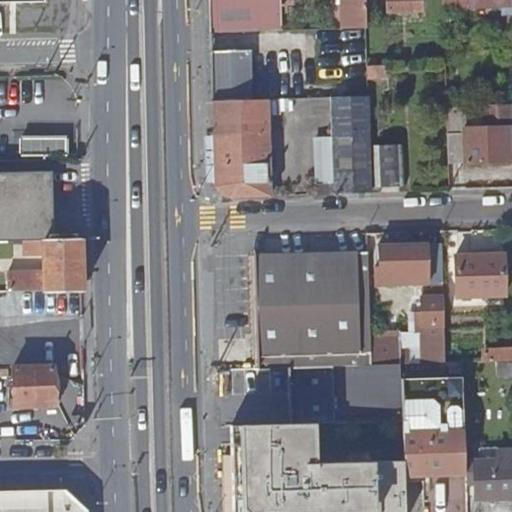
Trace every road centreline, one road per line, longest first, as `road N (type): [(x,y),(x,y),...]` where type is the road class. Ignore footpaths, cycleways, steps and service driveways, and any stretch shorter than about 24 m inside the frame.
road 1 (primary): [(108,52),(114,466)]
road 2 (residential): [(511,206),(182,216)]
road 3 (primary): [(190,511),(182,216)]
road 4 (primary): [(182,216),(176,0)]
